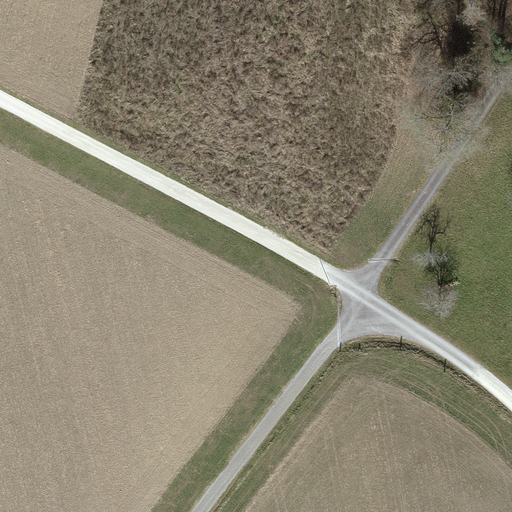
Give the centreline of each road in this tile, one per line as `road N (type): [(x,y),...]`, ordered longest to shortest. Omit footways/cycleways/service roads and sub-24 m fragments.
road 1 (track): [(361,297),(0,97)]
road 2 (track): [(361,297),(511,73)]
road 3 (track): [(205,511),(350,329),(361,297)]
road 4 (track): [(511,404),(361,297)]
road 5 (track): [(436,183),(422,0)]
